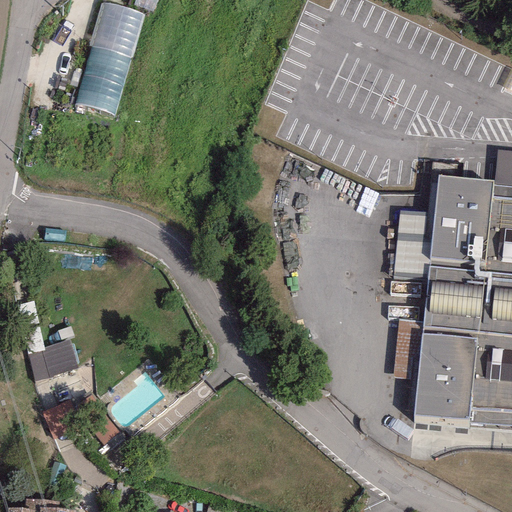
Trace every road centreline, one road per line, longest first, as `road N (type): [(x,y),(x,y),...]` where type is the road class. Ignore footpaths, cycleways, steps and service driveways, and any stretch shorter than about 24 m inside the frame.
road 1 (residential): [(0,198),(112,220),(163,247),(235,350),(312,424),(434,511)]
road 2 (residential): [(24,0),(0,195)]
